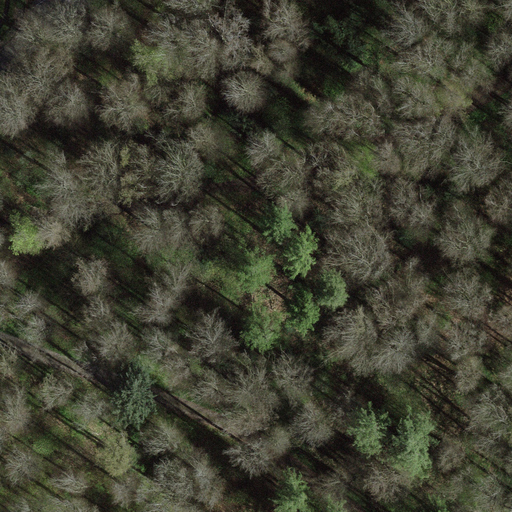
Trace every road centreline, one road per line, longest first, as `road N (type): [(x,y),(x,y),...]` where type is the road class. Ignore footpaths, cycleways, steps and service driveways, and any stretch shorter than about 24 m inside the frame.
road 1 (track): [(0,221),(296,171),(511,86)]
road 2 (track): [(0,344),(188,409),(354,511)]
